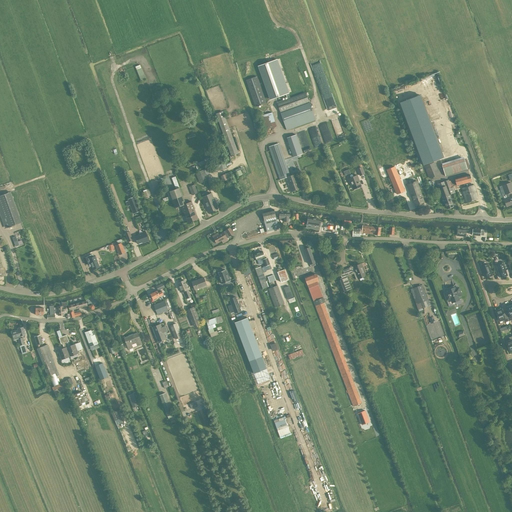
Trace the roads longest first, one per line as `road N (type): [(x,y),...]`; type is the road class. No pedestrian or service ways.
road 1 (residential): [(511,219),(265,196),(121,272)]
road 2 (residential): [(511,244),(275,232),(207,252),(133,291)]
road 3 (track): [(265,0),(273,22),(294,33),(320,121),(261,144),(275,196)]
road 4 (residential): [(121,272),(52,293),(0,287)]
